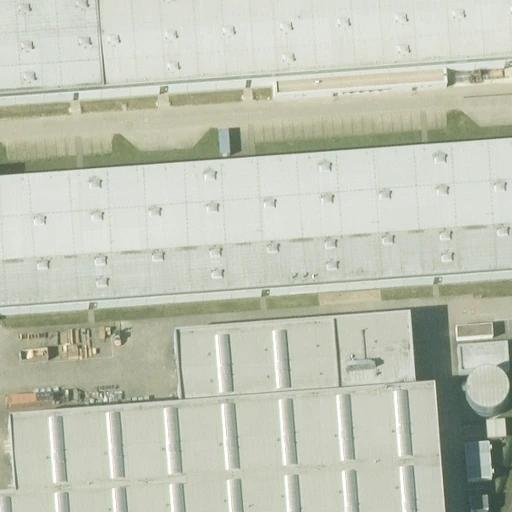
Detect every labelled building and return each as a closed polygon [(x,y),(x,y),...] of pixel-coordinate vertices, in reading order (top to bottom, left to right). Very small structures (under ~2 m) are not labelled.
[(0,0),(0,110),(103,102),(101,75),(98,36),(94,0),(0,0)] [(511,0),(94,0),(98,36),(101,75),(103,102),(268,90),(269,103),(445,90),(444,73),(511,67),(511,0)] [(511,151),(0,191),(0,318),(511,279),(511,151)] [(414,400),(408,324),(173,342),(184,418),(414,400)] [(490,329),(455,331),(456,344),(491,342),(490,329)] [(505,347),(456,351),(458,379),(507,375),(505,347)] [(0,511),(440,511),(439,490),(436,453),(434,421),(432,399),(414,400),(184,418),(8,432),(9,454),(12,485),(14,508),(0,509),(0,511)]
